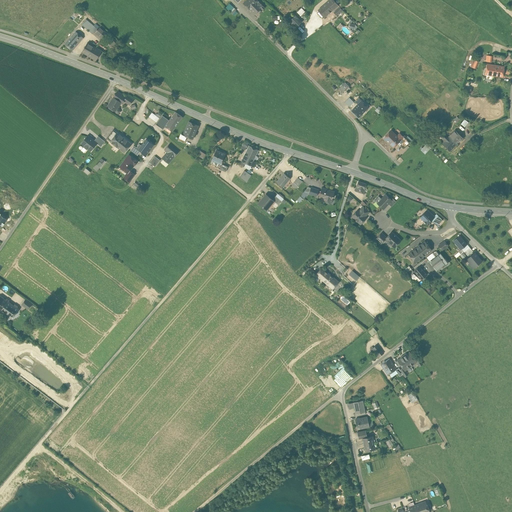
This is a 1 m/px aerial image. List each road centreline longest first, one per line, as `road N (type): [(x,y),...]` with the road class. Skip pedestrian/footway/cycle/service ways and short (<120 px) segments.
road 1 (secondary): [(353,172),(0,36)]
road 2 (unclassified): [(368,511),(341,390),(498,264)]
road 3 (track): [(88,386),(289,152)]
road 4 (residential): [(365,133),(231,0)]
